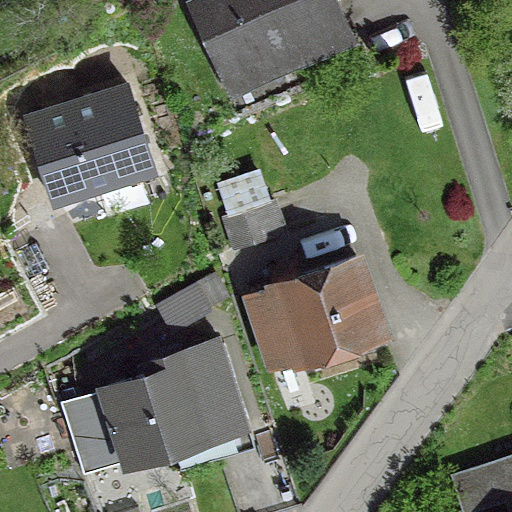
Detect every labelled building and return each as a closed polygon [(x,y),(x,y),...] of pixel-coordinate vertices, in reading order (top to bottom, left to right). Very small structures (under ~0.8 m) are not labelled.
[(196,0),(187,5),(220,78),(278,52),(284,66),(348,37),(330,0),(196,0)] [(126,82),(20,117),(52,212),(157,177),(126,82)] [(225,216),(235,245),(279,230),(270,201),(225,216)] [(272,285),(243,294),(267,366),(295,356),(296,358),(377,332),(352,256),(294,275),(290,261),(266,269),(272,285)] [(145,373),(101,387),(124,459),(242,422),(215,339),(142,363),(145,373)] [(455,486),(462,508),(484,500),(474,469),(459,475),(455,480),(455,486)]
